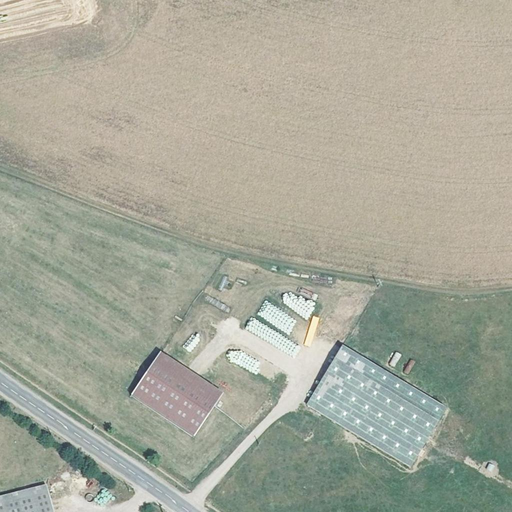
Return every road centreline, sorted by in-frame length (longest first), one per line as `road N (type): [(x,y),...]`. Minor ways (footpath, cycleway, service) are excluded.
road 1 (track): [(511,287),(473,292),(271,262),(0,166)]
road 2 (secondary): [(0,383),(187,511)]
road 3 (track): [(185,510),(308,372)]
